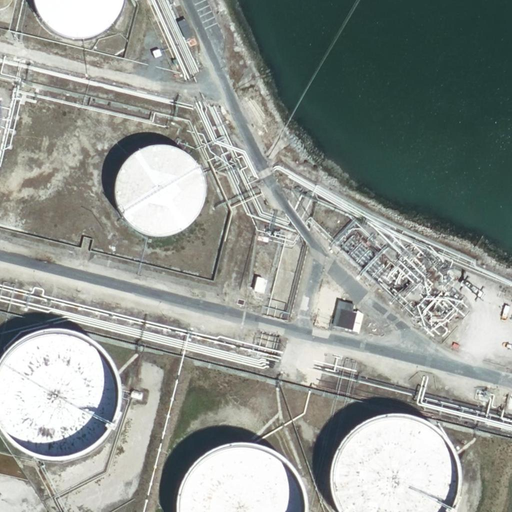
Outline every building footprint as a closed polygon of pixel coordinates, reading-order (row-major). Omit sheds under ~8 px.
[(0,0),(0,14),(4,13),(6,12),(9,10),(12,8),(14,5),(15,1),(15,0),(0,0)] [(32,0),(32,1),(34,10),(37,18),(42,25),(52,34),(59,38),(72,42),(81,42),(93,39),(102,35),(109,29),(115,23),(119,16),(122,7),(122,0),(32,0)] [(185,22),(177,26),(185,43),(192,40),(185,22)] [(141,153),(132,157),(126,163),(120,170),(116,177),(114,186),(113,195),(114,203),(116,212),(123,222),(133,232),(141,236),(149,238),(163,239),(175,236),(182,232),(189,226),(195,220),(201,208),(203,195),(202,186),(199,178),(195,170),(190,163),(179,155),(170,151),(163,150),(154,150),(141,153)] [(334,328),(355,333),(359,315),(338,311),(334,328)] [(15,348),(0,363),(0,364),(0,433),(5,440),(14,449),(24,456),(34,460),(46,463),(60,463),(72,460),(83,456),(94,449),(103,441),(110,430),(115,419),(118,406),(117,387),(114,375),(107,364),(100,354),(90,346),(79,340),(61,335),(49,335),(36,337),(24,342),(15,348)] [(440,437),(429,429),(417,422),(405,419),(393,418),(380,419),(367,424),(356,430),(343,442),(333,459),(329,471),(329,491),(333,509),(335,511),(451,511),(454,508),(459,489),(458,475),(456,463),(448,447),(440,437)] [(284,467),(273,458),(262,452),(245,448),(232,449),(220,451),(204,459),(194,467),(186,477),(178,494),(176,506),(176,511),(302,511),(303,511),(301,498),(295,482),(284,467)]
